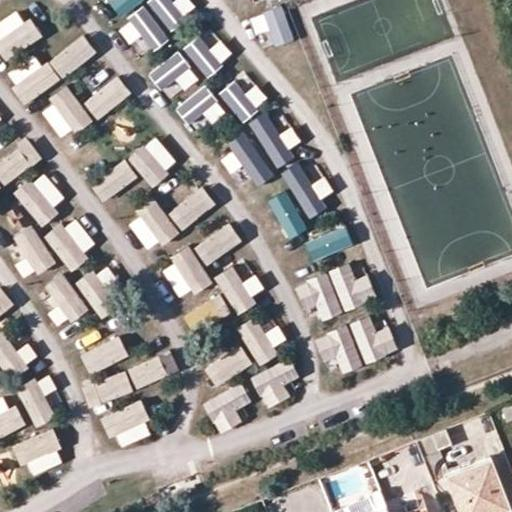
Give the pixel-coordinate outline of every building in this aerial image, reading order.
[(124,17),(145,0),(111,0),(124,17)] [(178,19),(196,5),(192,0),(154,0),(119,28),(142,57),(183,25),(178,19)] [(250,17),(259,47),(294,37),(284,6),(250,17)] [(0,45),(9,59),(42,37),(22,7),(0,21),(0,45)] [(213,27),(186,50),(208,76),(235,53),(213,27)] [(7,75),(30,104),(98,52),(85,34),(45,65),(36,53),(7,75)] [(177,51),(150,73),(172,101),(200,78),(177,51)] [(221,92),(245,122),(269,103),(245,73),(221,92)] [(120,76),(85,102),(98,119),(133,93),(120,76)] [(179,105),(199,134),(228,114),(208,85),(179,105)] [(41,108),(64,139),(93,118),(69,87),(41,108)] [(321,178),(274,119),(249,140),(252,145),(227,166),(256,202),(260,199),(272,213),(290,199),(292,201),(321,178)] [(130,155),(149,185),(180,166),(161,136),(130,155)] [(0,176),(7,185),(43,157),(29,139),(0,161),(0,176)] [(92,182),(104,200),(140,178),(128,159),(92,182)] [(17,193),(42,224),(70,202),(45,171),(17,193)] [(205,185),(171,212),(184,229),(218,203),(205,185)] [(231,221),(196,247),(209,265),(244,240),(231,221)] [(17,262),(27,279),(57,262),(37,224),(16,236),(28,256),(17,262)] [(348,226),(307,240),(314,260),(355,247),(348,226)] [(164,262),(181,298),(213,283),(196,247),(164,262)] [(107,313),(131,290),(105,263),(81,287),(107,313)] [(370,304),(357,263),(297,282),(305,308),(320,303),(325,319),(370,304)] [(218,275),(238,310),(269,293),(258,273),(244,281),(235,266),(218,275)] [(66,272),(43,288),(67,323),(90,308),(66,272)] [(221,293),(202,307),(213,323),(232,310),(221,293)] [(317,334),(325,361),(340,356),(344,369),(398,353),(386,313),(317,334)] [(281,324),(266,332),(259,317),(241,326),(258,361),(291,345),(281,324)] [(92,373),(131,356),(122,335),(83,353),(92,373)] [(207,365),(218,385),(255,364),(244,344),(207,365)] [(139,388),(171,373),(162,354),(130,368),(139,388)] [(84,386),(93,407),(136,390),(127,369),(84,386)] [(38,427),(56,418),(45,396),(59,389),(51,372),(19,388),(38,427)] [(245,382),(205,400),(220,432),(248,419),(242,406),(254,400),(245,382)] [(0,398),(0,437),(26,425),(10,393),(0,398)] [(143,400),(106,414),(118,448),(156,433),(143,400)] [(511,407),(501,412),(505,422),(511,419),(511,407)] [(29,475),(67,462),(55,428),(18,441),(29,475)] [(415,442),(420,455),(448,443),(443,431),(415,442)] [(511,511),(511,504),(493,457),(451,473),(466,511),(511,511)]
